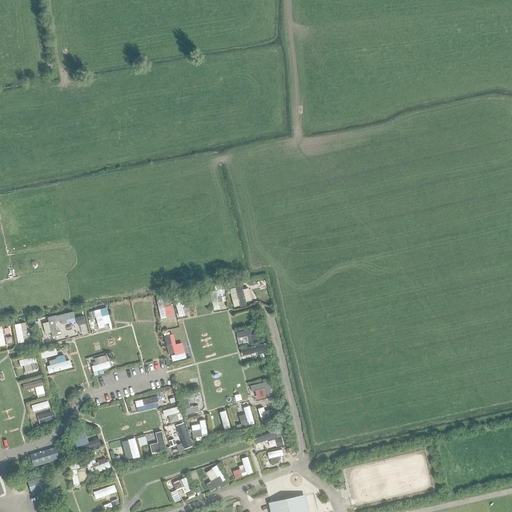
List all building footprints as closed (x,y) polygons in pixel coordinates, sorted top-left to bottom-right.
[(251,288),(245,289),(244,285),(231,288),(235,307),(254,303),(251,288)] [(176,295),(181,317),(186,315),(182,294),(176,295)] [(174,305),(161,306),(163,318),(176,317),(174,305)] [(97,310),(100,328),(106,327),(105,317),(111,316),(110,308),(97,310)] [(45,323),(47,334),(53,333),(54,337),(60,336),(57,322),(77,318),(76,311),(49,317),(50,322),(45,323)] [(27,342),(24,330),(29,329),(28,321),(16,324),(20,343),(27,342)] [(259,335),(254,336),(253,329),(239,332),(240,337),(249,335),(251,342),(260,340),(259,335)] [(188,358),(185,342),(178,344),(176,333),(167,335),(173,362),(188,358)] [(21,359),(23,367),(39,362),(37,354),(21,359)] [(52,359),(53,366),(49,366),(50,373),(75,368),(73,359),(68,360),(67,356),(52,359)] [(93,357),(95,375),(107,374),(106,368),(112,367),(111,356),(93,357)] [(184,390),(195,388),(193,378),(182,380),(184,390)] [(260,390),(261,397),(273,395),(272,378),(264,379),(264,383),(252,384),(253,391),(260,390)] [(35,412),(52,406),(50,400),(33,405),(35,412)] [(165,410),(167,416),(170,415),(172,423),(184,419),(180,406),(165,410)] [(247,416),(243,417),(245,425),(256,423),(253,406),(245,407),(247,416)] [(266,407),(261,408),(265,422),(278,418),(275,408),(267,410),(266,407)] [(202,420),(203,429),(194,430),(195,437),(210,435),(208,419),(202,420)] [(160,442),(152,444),(153,451),(168,448),(164,431),(158,432),(160,442)] [(83,434),(74,436),(77,447),(88,443),(87,437),(84,438),(83,434)] [(142,445),(149,444),(147,437),(140,438),(142,445)] [(275,441),(276,448),(284,446),(282,439),(275,441)] [(30,455),(33,467),(59,459),(56,448),(30,455)] [(91,475),(113,468),(111,462),(100,465),(98,460),(87,463),(91,475)] [(72,464),(76,485),(81,484),(81,479),(89,478),(87,468),(83,468),(82,462),(72,464)] [(220,465),(214,468),(221,483),(228,480),(220,465)] [(30,493),(45,489),(42,478),(27,482),(30,493)] [(173,485),(176,491),(182,488),(179,483),(173,485)] [(271,503),(273,511),(305,511),(302,497),(271,503)]
